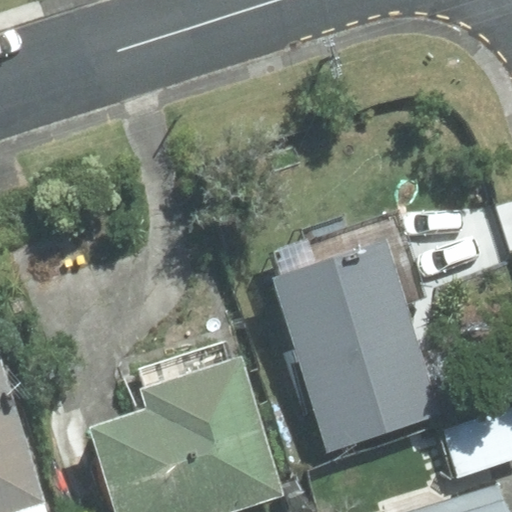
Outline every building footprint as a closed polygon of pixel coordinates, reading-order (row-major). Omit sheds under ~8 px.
[(381,242),(258,279),(313,457),(435,420),(381,242)] [(233,364),(124,400),(127,410),(74,428),(101,511),(223,511),(277,494),(233,364)] [(0,511),(39,511),(6,399),(0,378),(0,511)] [(511,418),(509,409),(442,431),(458,479),(511,461),(511,418)] [(497,511),(489,482),(393,511),(497,511)]
